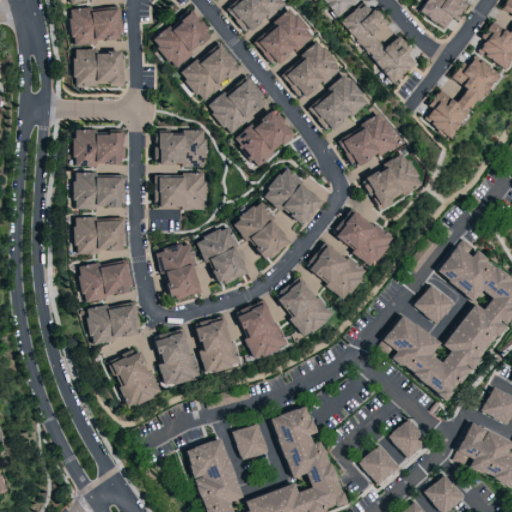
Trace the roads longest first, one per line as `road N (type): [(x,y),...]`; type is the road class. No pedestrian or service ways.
road 1 (residential): [(197,0),(327,150),(337,195),(329,221),(292,271),(166,321),(147,311),(135,237),(137,0)]
road 2 (residential): [(138,511),(95,449),(51,348),(38,254),(46,83),(34,0)]
road 3 (residential): [(12,0),(27,78),(21,324),(52,426),(102,511)]
road 4 (residential): [(511,170),(364,341),(283,397),(147,445)]
road 5 (residential): [(352,350),(425,428),(484,511),(376,509)]
road 6 (residential): [(411,101),(490,0)]
